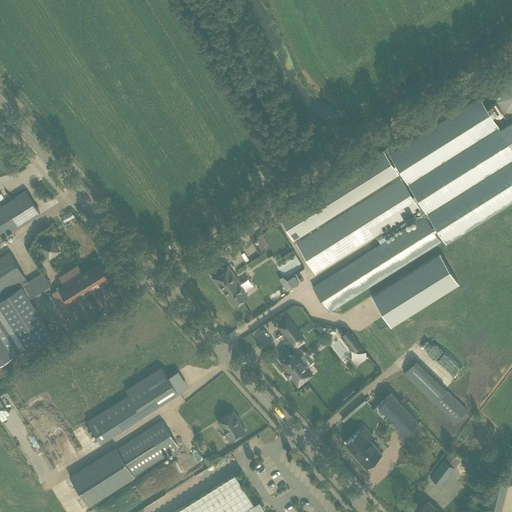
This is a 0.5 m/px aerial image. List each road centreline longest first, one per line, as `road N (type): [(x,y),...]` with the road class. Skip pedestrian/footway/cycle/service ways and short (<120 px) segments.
road 1 (track): [(162,267),(511,51)]
road 2 (tertiary): [(365,511),(151,275)]
road 3 (tertiary): [(151,275),(0,100)]
road 4 (track): [(0,371),(140,282)]
